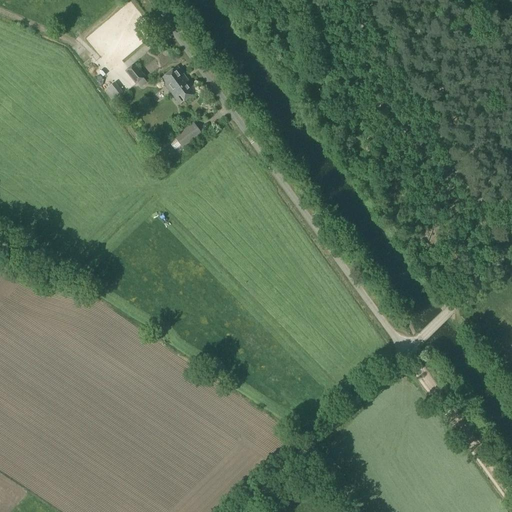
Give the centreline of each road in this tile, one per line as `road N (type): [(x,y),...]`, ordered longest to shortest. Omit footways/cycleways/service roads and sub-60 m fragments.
road 1 (unclassified): [(407,351),(151,0)]
road 2 (unclassified): [(240,511),(407,351)]
road 3 (track): [(511,494),(407,351)]
road 4 (unclassified): [(407,351),(511,250)]
